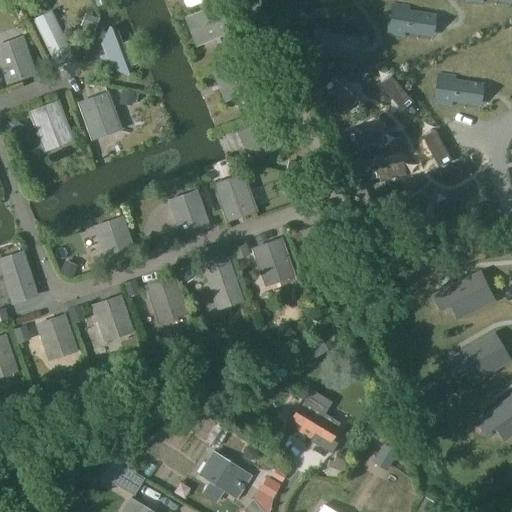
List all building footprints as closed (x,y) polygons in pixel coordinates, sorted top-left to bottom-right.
[(196,48),(233,32),(221,3),(183,19),(196,48)] [(438,14),(395,7),(392,29),(435,35),(438,14)] [(35,21),(44,38),(41,39),(52,62),(70,53),(57,26),(55,27),(49,15),(35,21)] [(130,68),(116,31),(108,27),(100,44),(104,55),(99,57),(102,64),(109,67),(110,69),(126,76),(130,68)] [(361,37),(318,31),(315,53),(358,59),(361,37)] [(37,74),(24,36),(0,44),(0,66),(6,84),(37,74)] [(249,58),(213,74),(225,103),(261,87),(249,58)] [(392,76),(382,85),(403,110),(413,102),(392,76)] [(487,83),(444,77),(440,99),(484,105),(487,83)] [(334,78),(325,88),(351,109),(360,98),(334,78)] [(122,131),(108,92),(78,103),(91,141),(122,131)] [(40,141),(67,131),(57,103),(29,114),(40,141)] [(276,116),(237,132),(249,162),(288,145),(276,116)] [(384,129),(351,129),(351,143),(384,142),(384,129)] [(436,130),(424,137),(440,167),(452,160),(436,130)] [(405,161),(371,167),(374,181),(407,175),(405,161)] [(257,212),(245,173),(213,184),(225,223),(257,212)] [(210,228),(198,191),(168,201),(180,238),(210,228)] [(447,201),(434,206),(446,236),(459,231),(447,201)] [(489,203),(476,206),(482,238),(495,236),(489,203)] [(410,209),(397,211),(403,243),(416,241),(410,209)] [(136,254),(124,217),(93,227),(106,265),(136,254)] [(327,225),(300,235),(309,262),(337,252),(327,225)] [(279,242),(252,252),(262,279),(289,269),(279,242)] [(23,252),(0,258),(0,270),(11,305),(37,297),(23,252)] [(207,282),(209,281),(216,302),(236,295),(230,280),(232,279),(226,260),(203,269),(207,282)] [(482,274),(443,293),(450,305),(456,318),(494,299),(482,274)] [(182,307),(173,279),(146,289),(155,316),(182,307)] [(92,307),(101,335),(128,326),(119,298),(92,307)] [(36,326),(45,353),(72,344),(63,317),(36,326)] [(0,378),(19,373),(6,335),(0,336),(0,378)] [(494,336),(457,357),(464,369),(471,381),(508,360),(494,336)] [(324,450),(325,450),(341,424),(324,414),(331,403),(311,390),(293,421),(315,435),(311,441),(308,440),(293,464),(310,474),(324,450)] [(511,398),(486,417),(495,428),(503,439),(511,432),(511,398)] [(251,477),(213,451),(198,476),(237,501),(251,477)] [(392,476),(380,465),(367,480),(379,491),(392,476)] [(417,510),(415,511),(431,511),(436,505),(423,497),(417,509),(417,510)] [(299,499),(286,511),(309,511),(311,510),(299,499)]
